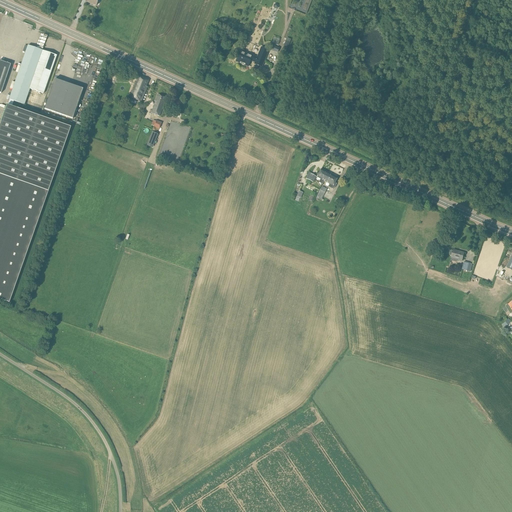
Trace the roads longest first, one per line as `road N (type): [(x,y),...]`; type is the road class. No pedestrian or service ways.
road 1 (secondary): [(511,232),(0,1)]
road 2 (unclassified): [(120,511),(114,463),(96,428),(73,402),(0,354)]
